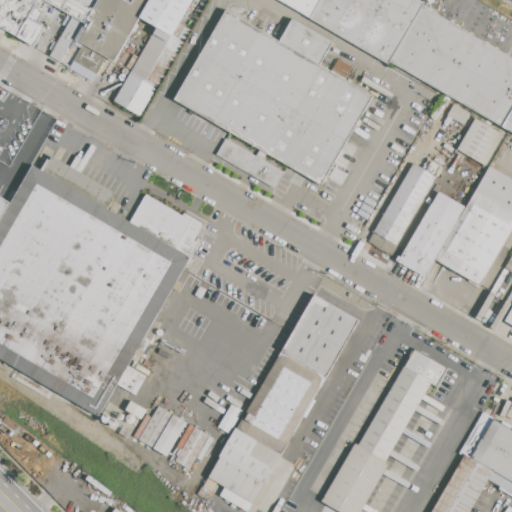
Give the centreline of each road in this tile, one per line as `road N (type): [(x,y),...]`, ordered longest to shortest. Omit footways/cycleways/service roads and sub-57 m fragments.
road 1 (residential): [(0,64),(320,253)]
road 2 (residential): [(320,253),(511,365)]
